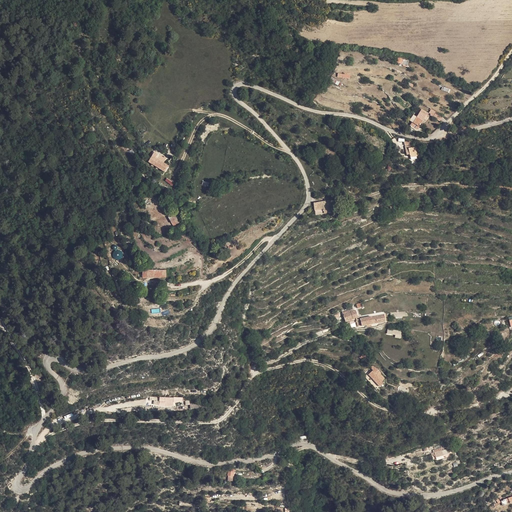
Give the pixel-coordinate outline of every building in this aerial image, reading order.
[(420,114),(419,113),(418,113),(416,115),(415,115),(414,117),(413,117),(410,122),(413,125),(420,114)] [(444,117),(437,113),(435,117),(434,118),(441,122),(444,117)] [(419,128),(420,128),(424,121),(425,121),(426,117),(420,114),(413,125),(414,125),(419,128)] [(413,148),(409,149),(410,154),(406,155),(407,158),(410,157),(410,160),(419,158),(417,150),(414,151),(413,148)] [(149,162),(166,173),(170,168),(153,156),(149,162)] [(321,202),(323,215),(331,214),(330,200),(321,202)] [(312,204),(314,216),(323,215),(321,202),(318,201),(312,204)] [(167,216),(173,226),(180,222),(174,212),(167,216)] [(114,251),(115,259),(122,258),(122,251),(114,251)] [(395,312),(370,318),(367,318),(363,319),(365,324),(368,322),(369,327),(379,325),(386,323),(397,320),(395,312)] [(363,319),(360,313),(353,317),(355,323),(358,322),(363,319)] [(368,365),(366,367),(368,369),(364,373),(375,385),(379,382),(377,380),(379,378),(375,373),(376,373),(368,365)] [(506,400),(511,395),(511,389),(503,395),(506,400)] [(175,398),(154,397),(154,400),(156,400),(155,405),(175,406),(175,398)]
